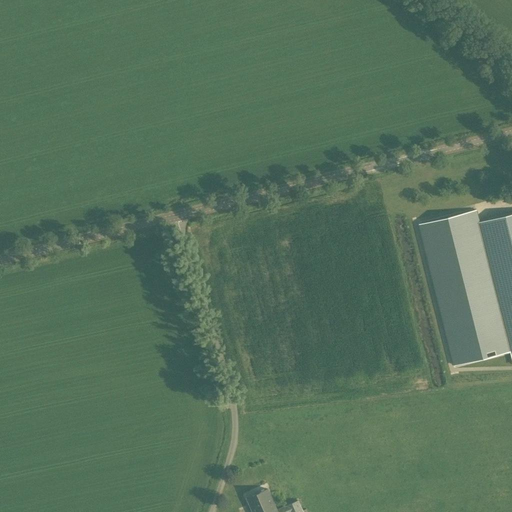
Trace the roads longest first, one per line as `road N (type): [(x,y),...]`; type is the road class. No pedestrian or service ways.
road 1 (tertiary): [(511,133),(175,217)]
road 2 (residential): [(213,511),(229,466),(230,412),(175,217)]
road 3 (tertiary): [(175,217),(0,261)]
